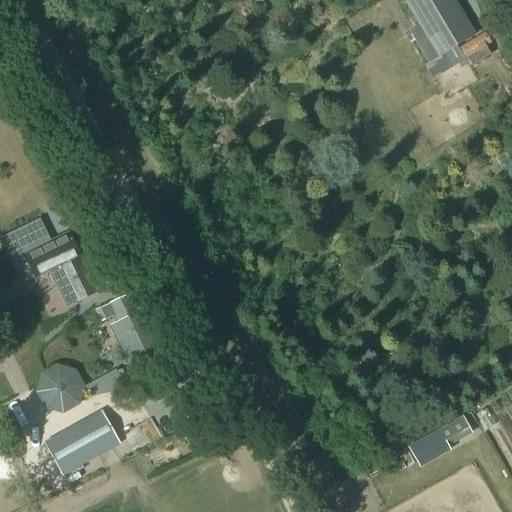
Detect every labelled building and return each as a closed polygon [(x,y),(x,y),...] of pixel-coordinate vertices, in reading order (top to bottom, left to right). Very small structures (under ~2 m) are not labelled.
[(451,0),(404,0),(420,25),(409,32),(428,63),(424,66),(432,78),(491,42),(478,21),(468,27),(451,0)] [(511,69),(501,50),(494,54),(511,85),(504,89),(511,102),(511,69)] [(28,255),(15,262),(26,284),(58,268),(66,283),(61,285),(71,306),(97,293),(88,273),(87,273),(68,233),(52,241),(42,221),(21,231),(32,251),(28,253),(28,255)] [(109,307),(115,318),(119,326),(111,330),(131,370),(158,357),(129,295),(108,305),(109,307)] [(109,307),(96,312),(101,324),(115,318),(109,307)] [(363,345),(348,362),(363,375),(378,360),(363,345)] [(116,370),(85,387),(89,399),(121,391),(116,370)] [(103,412),(46,443),(64,475),(120,444),(103,412)] [(494,433),(504,429),(497,412),(487,416),(494,433)] [(465,418),(440,432),(450,450),(475,435),(465,418)]
